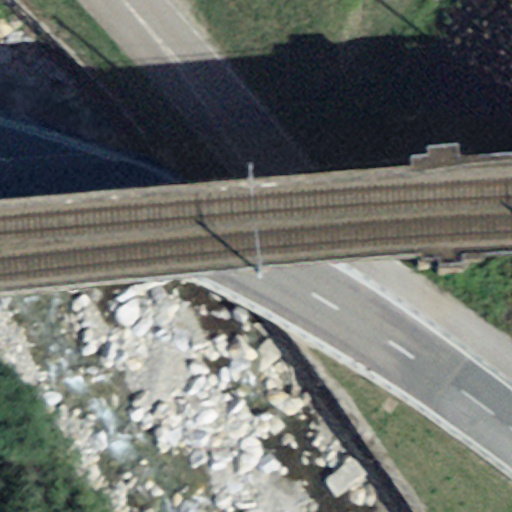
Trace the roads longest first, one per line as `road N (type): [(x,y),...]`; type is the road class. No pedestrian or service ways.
road 1 (residential): [(347,314),(92,0)]
road 2 (primary): [(347,314),(240,250),(118,194),(0,157)]
road 3 (primary): [(511,432),(347,314)]
